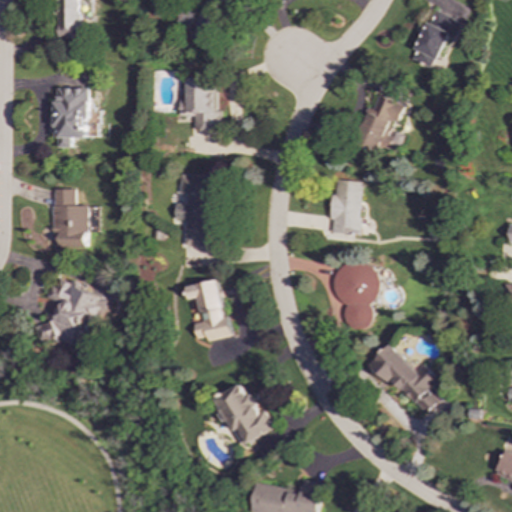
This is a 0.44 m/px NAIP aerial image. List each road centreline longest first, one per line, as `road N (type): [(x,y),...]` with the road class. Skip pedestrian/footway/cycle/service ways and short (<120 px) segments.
road 1 (residential): [(380,0),(321,78),(293,139),(276,215),(278,279),(300,356),(332,411),(366,451),(452,511)]
road 2 (residential): [(0,250),(2,0)]
